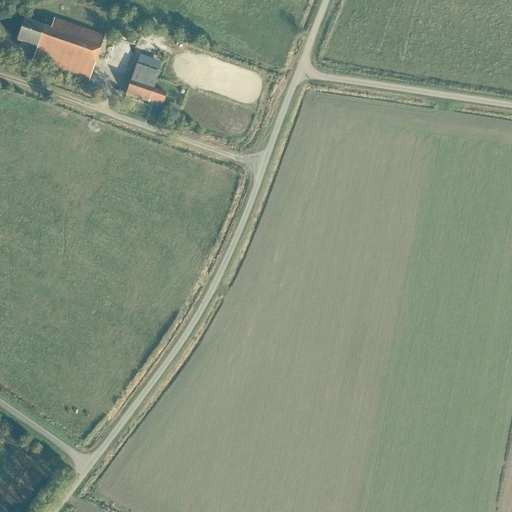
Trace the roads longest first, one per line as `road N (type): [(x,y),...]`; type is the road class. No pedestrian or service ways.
road 1 (unclassified): [(90,465),(204,306),(261,166)]
road 2 (residential): [(0,77),(261,166)]
road 3 (track): [(300,71),(511,103)]
road 4 (unclassified): [(261,166),(325,0)]
